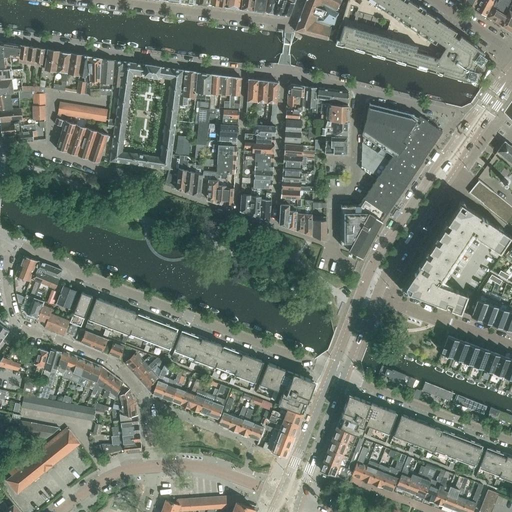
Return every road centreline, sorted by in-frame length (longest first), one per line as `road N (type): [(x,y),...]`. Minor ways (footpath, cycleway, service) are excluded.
road 1 (residential): [(12,241),(332,373)]
road 2 (residential): [(153,467),(147,406),(113,363),(17,324),(4,272),(12,241)]
road 3 (residential): [(0,33),(284,71)]
road 4 (residential): [(342,377),(511,442)]
road 5 (residential): [(290,22),(112,0)]
road 6 (tertiary): [(376,274),(475,125)]
road 7 (residential): [(273,226),(284,71)]
road 8 (residential): [(369,290),(511,345)]
road 9 (residential): [(281,495),(211,469),(153,467)]
road 10 (tertiary): [(332,373),(281,495)]
road 11 (tertiary): [(297,500),(342,377)]
road 12 (residential): [(356,88),(475,125)]
